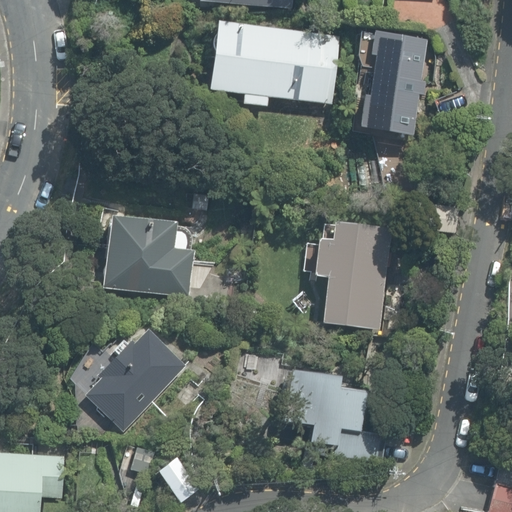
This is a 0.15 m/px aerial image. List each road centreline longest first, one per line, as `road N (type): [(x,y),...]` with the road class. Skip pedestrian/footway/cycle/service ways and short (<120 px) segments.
road 1 (residential): [(221,511),(266,504),(388,506),(417,497),(439,469),(453,434),(511,2)]
road 2 (residential): [(20,0),(31,73),(23,165),(0,225)]
